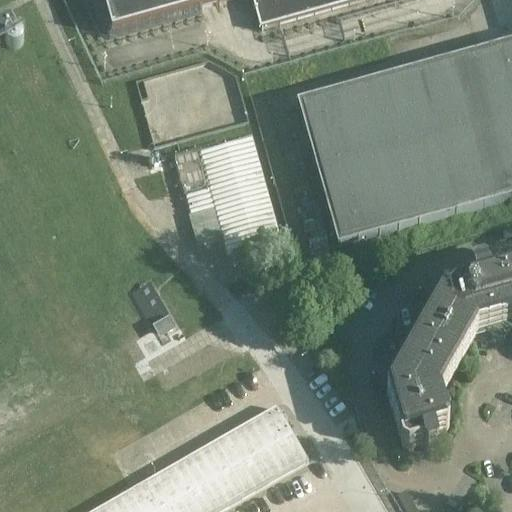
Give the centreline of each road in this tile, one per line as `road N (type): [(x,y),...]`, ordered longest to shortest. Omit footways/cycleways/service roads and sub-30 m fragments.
road 1 (unclassified): [(361,495),(294,387),(142,213),(42,0)]
road 2 (unknown): [(294,387),(48,511)]
